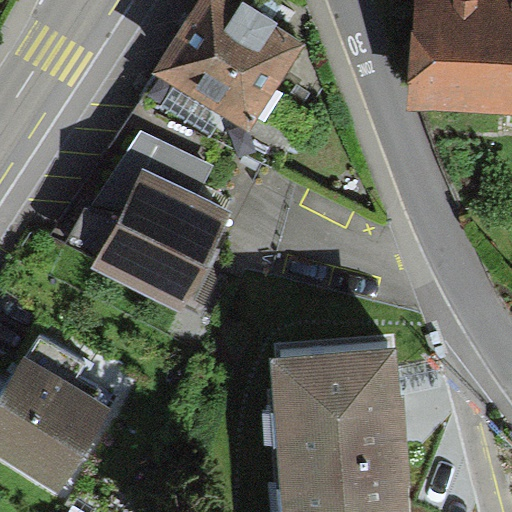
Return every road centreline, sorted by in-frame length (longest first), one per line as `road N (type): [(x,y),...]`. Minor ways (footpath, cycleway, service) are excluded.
road 1 (residential): [(351,0),(417,192),(477,323)]
road 2 (residential): [(495,511),(467,399),(477,323)]
road 3 (tertiary): [(0,126),(79,0)]
